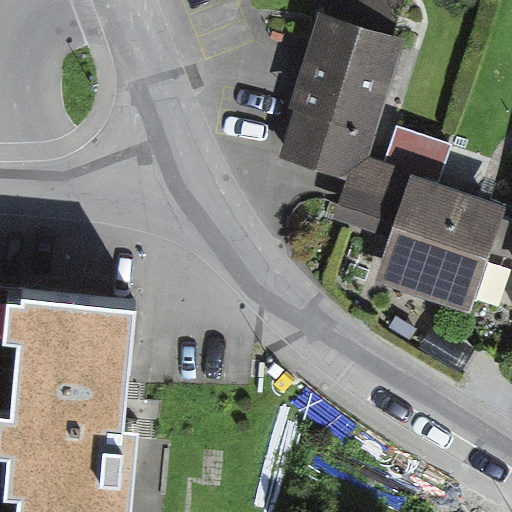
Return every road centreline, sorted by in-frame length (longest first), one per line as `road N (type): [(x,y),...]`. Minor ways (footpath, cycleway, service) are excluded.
road 1 (residential): [(511,461),(386,388),(310,325),(170,168)]
road 2 (residential): [(170,168),(126,0)]
road 3 (residential): [(170,168),(112,183),(0,191)]
